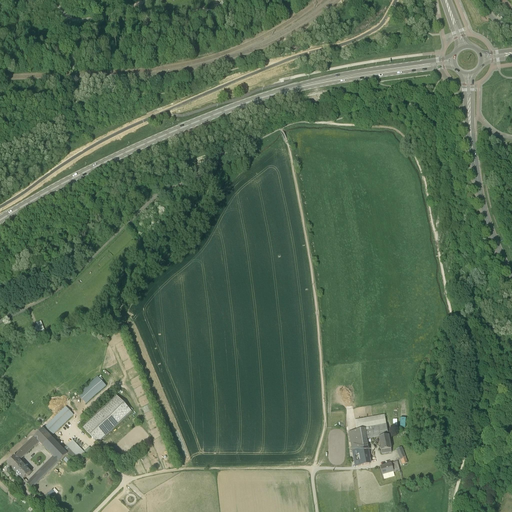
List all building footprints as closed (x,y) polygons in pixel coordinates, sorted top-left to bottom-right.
[(36,326),(38,333),(45,330),(42,323),(36,326)] [(98,381),(78,399),(87,408),(106,389),(98,381)] [(117,400),(83,432),(98,448),(132,416),(117,400)] [(59,410),(60,407),(59,405),(58,403),(56,401),(53,401),(51,401),(49,403),(47,405),(47,407),(47,410),(49,412),(51,413),(53,414),(56,413),(58,412),(59,410)] [(66,411),(43,433),(51,442),(51,439),(73,418),(66,411)] [(386,416),(356,420),(358,429),(388,425),(386,416)] [(385,426),(363,431),(365,441),(378,438),(378,439),(387,437),(385,426)] [(363,431),(348,434),(354,468),(369,465),(365,441),(363,431)] [(43,433),(35,441),(39,446),(54,461),(59,466),(67,459),(68,458),(62,453),(51,442),(43,433)] [(387,437),(378,439),(381,455),(391,453),(387,437)] [(35,441),(15,459),(20,464),(39,446),(35,441)] [(73,445),(65,452),(64,450),(62,453),(68,458),(67,459),(77,469),(87,459),(73,445)] [(407,463),(401,448),(396,450),(402,465),(407,463)] [(15,459),(7,467),(23,483),(31,476),(20,464),(15,459)] [(54,461),(27,487),(32,493),(59,466),(54,461)] [(68,461),(64,464),(71,471),(75,468),(68,461)] [(397,463),(390,464),(393,473),(399,471),(397,463)] [(390,464),(379,467),(382,476),(393,473),(390,464)] [(51,508),(59,498),(53,493),(45,502),(51,508)]
